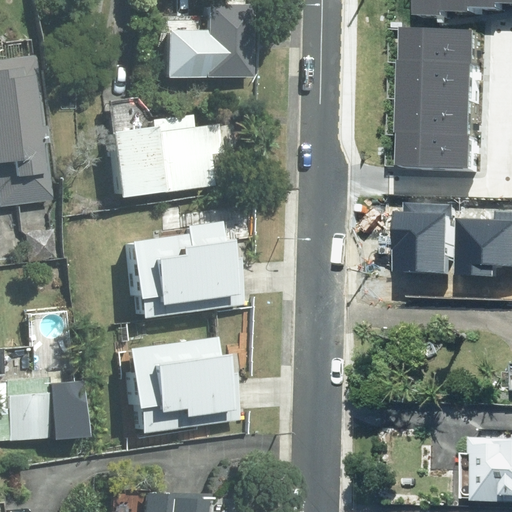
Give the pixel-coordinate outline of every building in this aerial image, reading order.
[(511,0),(409,0),(409,15),(443,17),(443,12),(472,14),(472,8),(498,10),(498,5),(511,6),(511,0)] [(156,31),(156,77),(247,77),(247,5),(199,5),(199,31),(156,31)] [(469,29),(405,28),(402,166),(466,168),(469,29)] [(30,54),(0,58),(0,205),(50,199),(30,54)] [(67,71),(51,72),(54,110),(70,108),(67,71)] [(141,125),(97,131),(105,197),(207,184),(204,154),(213,153),(210,124),(184,127),(183,114),(140,120),(141,125)] [(390,212),(389,274),(450,275),(452,204),(401,203),(400,213),(390,212)] [(455,219),(453,275),(496,277),(497,266),(511,266),(511,213),(494,213),(493,220),(455,219)] [(135,244),(143,314),(245,303),(238,238),(230,242),(228,220),(187,224),(189,238),(135,244)] [(51,230),(18,235),(23,265),(55,261),(51,230)] [(136,349),(148,439),(246,426),(237,354),(225,356),(223,337),(136,349)] [(0,378),(0,439),(76,434),(72,379),(52,381),(51,369),(36,371),(36,376),(0,378)] [(511,439),(473,438),(471,502),(511,503),(511,439)] [(202,511),(203,495),(140,492),(139,511),(202,511)]
